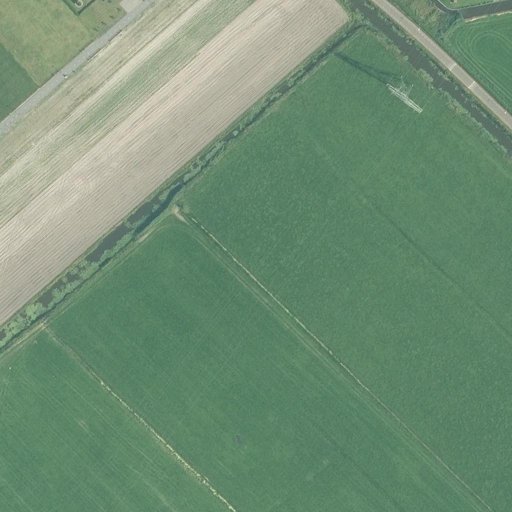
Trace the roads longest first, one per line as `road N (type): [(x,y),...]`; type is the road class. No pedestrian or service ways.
road 1 (unclassified): [(0,128),(147,0)]
road 2 (unclassified): [(511,121),(377,0)]
